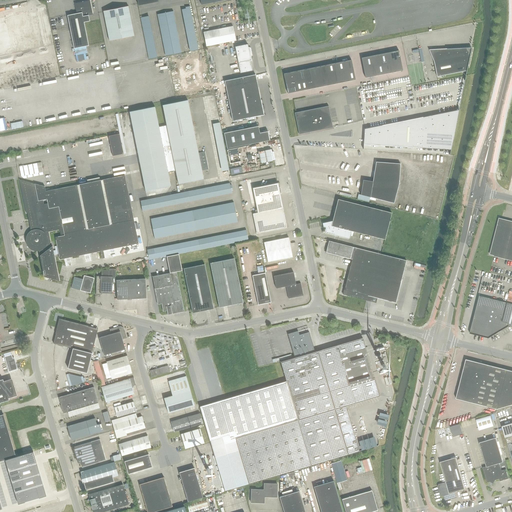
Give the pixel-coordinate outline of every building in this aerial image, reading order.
[(89,46),(84,22),(89,21),(88,15),(93,14),(90,0),(74,3),(76,13),(67,15),(74,49),(89,46)] [(134,36),(128,6),(103,11),(103,12),(109,41),(134,36)] [(44,11),(31,14),(34,30),(37,30),(47,28),(44,11)] [(31,14),(18,17),(22,33),(26,32),(34,30),(31,14)] [(18,17),(6,19),(9,36),(15,34),(22,33),(18,17)] [(6,19),(0,20),(0,37),(5,36),(9,36),(6,19)] [(203,32),(206,46),(234,41),(236,40),(233,26),(203,32)] [(47,28),(37,30),(40,46),(51,44),(47,28)] [(34,30),(26,32),(29,49),(40,46),(37,30),(34,30)] [(22,33),(15,34),(19,51),(29,49),(26,32),(22,33)] [(9,36),(5,36),(8,53),(19,51),(15,34),(9,36)] [(5,36),(0,37),(0,54),(8,53),(5,36)] [(249,52),(247,44),(235,47),(240,73),(253,71),(250,56),(251,56),(251,55),(252,55),(251,52),(249,52)] [(465,76),(471,47),(447,49),(435,51),(432,54),(434,61),(434,62),(437,76),(466,71),(465,76)] [(204,50),(169,57),(177,97),(202,92),(198,77),(209,75),(204,50)] [(399,50),(390,52),(392,62),(401,61),(399,50)] [(370,56),(361,58),(363,68),(372,66),(370,56)] [(353,70),(351,60),(342,62),(344,71),(353,70)] [(401,61),(392,62),(394,73),(403,71),(401,61)] [(54,63),(48,64),(51,78),(57,77),(54,63)] [(48,64),(41,65),(44,80),(51,78),(48,64)] [(41,65),(35,67),(38,81),(44,80),(41,65)] [(372,66),(363,68),(365,78),(374,77),(372,66)] [(35,67),(29,68),(32,82),(38,81),(35,67)] [(29,68),(22,69),(25,84),(32,82),(29,68)] [(22,69),(16,71),(19,85),(25,84),(22,69)] [(346,81),(355,79),(353,70),(344,71),(346,81)] [(16,71),(10,72),(13,86),(19,85),(16,71)] [(284,73),(285,83),(295,81),(293,71),(284,73)] [(10,72),(3,73),(6,87),(13,86),(10,72)] [(336,83),(335,73),(330,74),(325,75),(327,85),(332,84),(336,83)] [(255,75),(225,81),(233,121),(263,115),(255,75)] [(297,91),(295,81),(285,83),(287,93),(297,91)] [(155,107),(129,112),(145,191),(170,186),(168,172),(176,171),(178,184),(203,179),(188,100),(162,105),(166,125),(159,127),(155,107)] [(299,134),(333,127),(328,106),(295,113),(299,134)] [(421,148),(450,150),(449,155),(450,155),(459,110),(427,116),(426,114),(423,115),(424,117),(365,129),(364,129),(363,144),(421,148)] [(230,170),(221,119),(213,121),(222,171),(230,170)] [(23,127),(22,121),(11,124),(12,129),(23,127)] [(268,136),(268,134),(267,131),(260,133),(258,126),(224,133),(227,149),(269,140),(269,137),(268,136)] [(119,134),(108,136),(112,156),(123,154),(119,134)] [(205,152),(199,153),(202,171),(208,169),(205,152)] [(19,167),(21,176),(23,178),(23,179),(43,175),(41,162),(23,166),(19,167)] [(363,180),(360,195),(376,199),(394,203),(399,184),(400,164),(376,162),(373,181),(363,180)] [(55,237),(56,241),(60,259),(138,243),(125,175),(46,191),(45,186),(19,180),(26,213),(29,213),(32,230),(30,231),(28,233),(27,235),(26,237),(25,240),(26,242),(27,245),(28,247),(30,249),(33,250),(35,251),(38,251),(40,251),(42,254),(40,256),(44,276),(51,278),(52,280),(53,279),(59,280),(52,246),(51,247),(48,232),(59,229),(61,236),(55,237)] [(257,234),(286,228),(278,183),(253,188),(258,213),(253,214),(257,234)] [(351,231),(385,239),(391,213),(338,199),(332,221),(322,223),(323,227),(324,229),(325,229),(325,231),(324,232),(349,238),(351,231)] [(511,260),(511,221),(499,218),(489,255),(494,256),(493,256),(511,260)] [(264,242),(268,262),(292,257),(288,237),(264,242)] [(327,248),(326,253),(338,256),(352,259),(355,247),(329,241),(327,248)] [(352,259),(347,276),(343,294),(371,302),(372,297),(396,303),(406,260),(355,247),(352,259)] [(163,311),(167,310),(167,314),(171,314),(172,313),(173,313),(184,311),(176,272),(182,270),(179,254),(167,256),(170,273),(152,276),(158,304),(162,303),(163,311)] [(219,307),(238,304),(243,303),(234,258),(210,263),(219,307)] [(192,313),(197,312),(213,309),(204,264),(183,268),(192,313)] [(96,276),(96,294),(101,294),(101,293),(112,293),(112,276),(115,277),(116,269),(109,269),(109,270),(101,270),(101,276),(96,276)] [(303,295),(301,283),(296,284),(293,272),(273,276),(276,288),(286,286),(288,298),(303,295)] [(258,305),(259,305),(271,302),(265,273),(252,275),(258,305)] [(74,277),(71,288),(80,290),(86,292),(90,293),(94,278),(84,275),(83,279),(74,277)] [(117,299),(145,298),(146,298),(145,279),(116,280),(117,299)] [(511,326),(511,303),(479,296),(470,333),(488,338),(509,326),(511,326)] [(59,319),(56,332),(53,343),(73,348),(68,368),(87,373),(92,353),(98,329),(59,319)] [(118,327),(110,330),(111,334),(99,337),(104,355),(125,349),(122,339),(126,338),(124,330),(124,329),(123,328),(122,327),(121,327),(120,327),(118,327)] [(286,381),(285,381),(213,402),(208,404),(203,405),(200,406),(212,447),(224,491),(249,484),(359,451),(350,419),(348,415),(346,406),(379,396),(365,347),(362,338),(314,351),(308,332),(299,335),(298,331),(288,334),(296,357),(280,362),(286,381)] [(9,372),(17,369),(14,361),(13,361),(11,354),(4,357),(9,372)] [(127,356),(123,357),(106,362),(107,363),(102,364),(104,372),(130,364),(127,355),(127,356)] [(511,370),(466,359),(456,398),(497,409),(511,404),(511,370)] [(112,379),(127,375),(132,373),(130,364),(104,372),(106,379),(111,378),(112,379)] [(158,368),(150,370),(151,377),(160,374),(158,368)] [(83,382),(81,371),(67,375),(70,385),(83,382)] [(102,375),(97,377),(98,378),(100,387),(101,387),(105,386),(102,375)] [(168,413),(194,405),(186,376),(168,381),(172,396),(164,398),(168,413)] [(105,386),(101,387),(106,402),(107,402),(110,401),(134,394),(131,386),(136,385),(134,377),(105,386)] [(15,394),(11,381),(4,383),(3,379),(0,379),(0,402),(9,400),(8,396),(15,394)] [(63,413),(94,404),(98,403),(94,387),(59,397),(63,413)] [(133,402),(114,407),(117,417),(136,411),(133,402)] [(111,421),(117,438),(127,435),(126,433),(145,428),(142,416),(137,418),(136,413),(111,421)] [(171,422),(174,432),(203,423),(200,413),(171,422)] [(0,460),(16,456),(3,414),(0,414),(0,460)] [(476,420),(479,430),(493,426),(490,415),(476,420)] [(95,418),(67,426),(69,433),(97,425),(95,418)] [(378,445),(378,440),(364,444),(357,418),(350,419),(359,451),(378,445)] [(511,423),(502,426),(511,460),(511,423)] [(69,433),(71,440),(103,430),(101,424),(97,425),(69,433)] [(450,427),(453,437),(462,434),(459,424),(450,427)] [(204,443),(200,428),(181,434),(185,449),(204,443)] [(118,444),(122,456),(151,447),(147,436),(118,444)] [(499,479),(500,480),(500,481),(508,478),(506,470),(501,471),(499,463),(503,462),(496,438),(479,442),(486,466),(482,468),(487,482),(492,481),(494,482),(495,480),(499,479)] [(80,460),(81,464),(82,467),(106,460),(100,439),(75,446),(74,446),(74,447),(74,448),(77,459),(77,460),(78,460),(79,460),(80,460)] [(16,457),(17,463),(19,468),(36,463),(33,452),(33,451),(23,454),(18,456),(16,457)] [(148,454),(124,461),(128,474),(152,467),(148,454)] [(16,457),(5,460),(5,461),(7,466),(17,463),(16,457)] [(445,500),(452,498),(456,497),(455,492),(465,489),(456,457),(440,462),(446,483),(439,485),(438,486),(440,495),(442,495),(444,495),(445,500)] [(330,464),(336,483),(347,480),(341,460),(330,464)] [(80,472),(81,472),(86,490),(114,481),(113,477),(118,475),(114,462),(83,471),(80,472)] [(17,463),(7,466),(8,471),(19,468),(17,463)] [(36,463),(19,468),(21,473),(22,479),(40,474),(36,463)] [(19,468),(8,471),(10,477),(21,473),(19,468)] [(197,478),(194,468),(187,470),(189,480),(197,478)] [(179,472),(182,482),(189,480),(187,470),(179,472)] [(21,473),(10,477),(11,482),(22,479),(21,473)] [(40,474),(22,479),(24,484),(25,489),(43,484),(40,474)] [(154,490),(167,487),(164,477),(151,481),(154,490)] [(200,488),(197,478),(189,480),(182,482),(185,492),(200,488)] [(22,479),(11,482),(13,487),(24,484),(22,479)] [(151,481),(139,484),(143,499),(156,495),(154,490),(151,481)] [(314,486),(321,511),(342,511),(333,481),(314,486)] [(24,484),(13,487),(15,493),(25,489),(24,484)] [(43,484),(25,489),(27,495),(29,501),(46,496),(43,484)] [(102,511),(129,504),(123,484),(88,494),(93,511),(102,511)] [(157,500),(169,497),(167,487),(154,490),(156,495),(157,500)] [(185,492),(188,502),(203,497),(200,488),(185,492)] [(25,489),(15,493),(16,498),(27,495),(25,489)] [(372,490),(342,499),(345,511),(371,511),(378,510),(372,490)] [(283,511),(305,511),(299,491),(279,497),(283,511)] [(27,495),(16,498),(18,504),(29,501),(27,495)] [(156,495),(143,499),(147,511),(152,511),(160,510),(157,500),(156,495)] [(172,506),(169,497),(157,500),(160,510),(172,506)] [(188,511),(192,511),(208,507),(205,499),(186,504),(188,511)]
